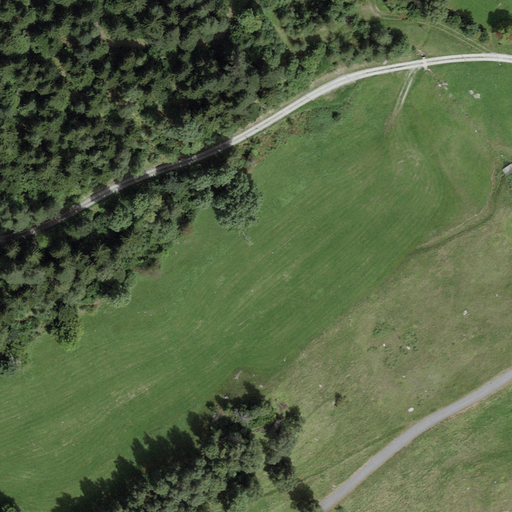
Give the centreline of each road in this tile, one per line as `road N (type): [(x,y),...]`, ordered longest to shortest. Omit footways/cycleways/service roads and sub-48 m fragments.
road 1 (track): [(0,240),(216,148),(340,82),(489,56)]
road 2 (residential): [(312,511),(418,428),(511,374)]
road 3 (track): [(489,56),(442,27),(385,16),(373,0)]
